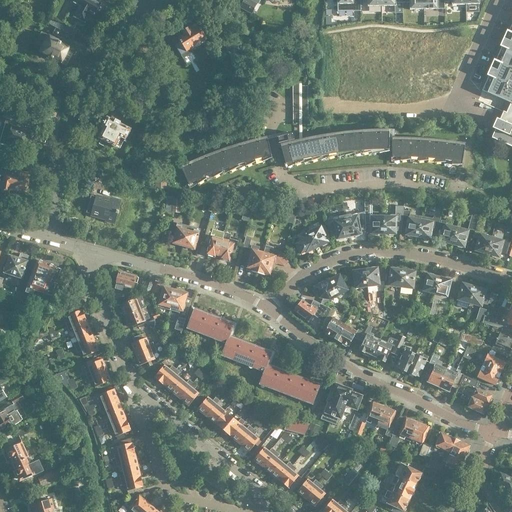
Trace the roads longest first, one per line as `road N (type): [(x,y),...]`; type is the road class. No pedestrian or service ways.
road 1 (residential): [(511,223),(413,187),(311,190),(290,182),(271,135),(286,108)]
road 2 (residential): [(158,4),(107,48),(77,97),(50,237)]
road 3 (residential): [(269,309),(326,261),(371,250),(511,281)]
road 4 (residential): [(491,434),(319,353),(269,309)]
road 5 (residential): [(330,106),(451,104),(496,0)]
road 6 (residential): [(269,309),(225,288),(93,252)]
road 7 (residential): [(235,511),(172,494),(160,478),(139,420),(149,395)]
road 8 (residential): [(93,252),(89,273),(105,322),(125,373),(149,395)]
road 9 (residential): [(149,395),(266,498)]
